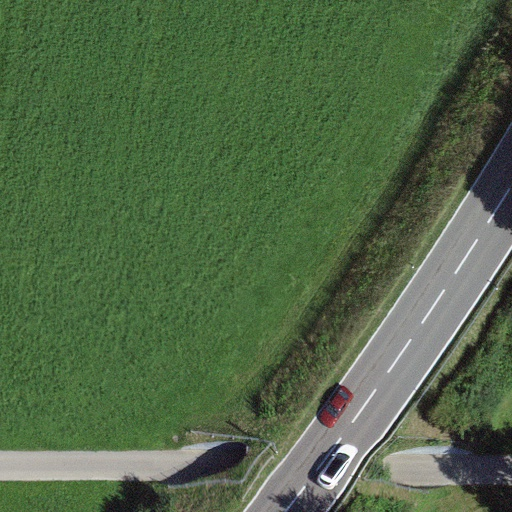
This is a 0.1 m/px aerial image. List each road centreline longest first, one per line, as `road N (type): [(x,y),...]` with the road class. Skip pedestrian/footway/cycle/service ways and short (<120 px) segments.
road 1 (secondary): [(289,511),(372,408),(511,191)]
road 2 (unclassified): [(182,467),(491,471)]
road 3 (track): [(182,467),(0,466)]
